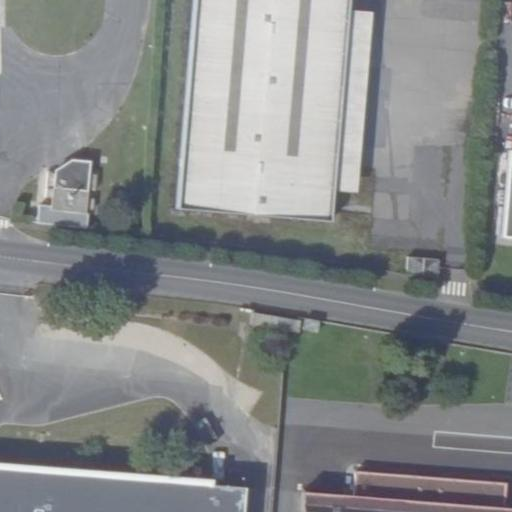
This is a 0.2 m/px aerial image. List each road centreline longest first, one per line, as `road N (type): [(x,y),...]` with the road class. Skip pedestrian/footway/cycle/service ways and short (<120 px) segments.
road 1 (unclassified): [(511,330),(232,281),(0,257)]
road 2 (unknown): [(0,361),(182,407),(214,425),(236,458),(247,511)]
road 3 (unknown): [(287,511),(296,420),(310,405),(337,398),(396,407)]
